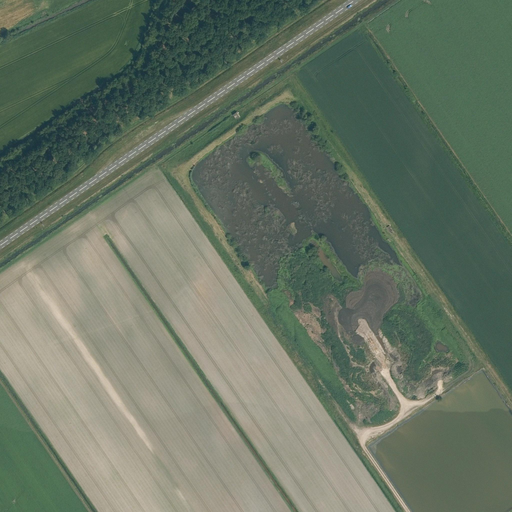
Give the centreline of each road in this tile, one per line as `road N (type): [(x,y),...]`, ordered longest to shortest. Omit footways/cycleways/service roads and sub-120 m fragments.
road 1 (primary): [(0,245),(355,0)]
road 2 (track): [(317,0),(103,141),(0,224)]
